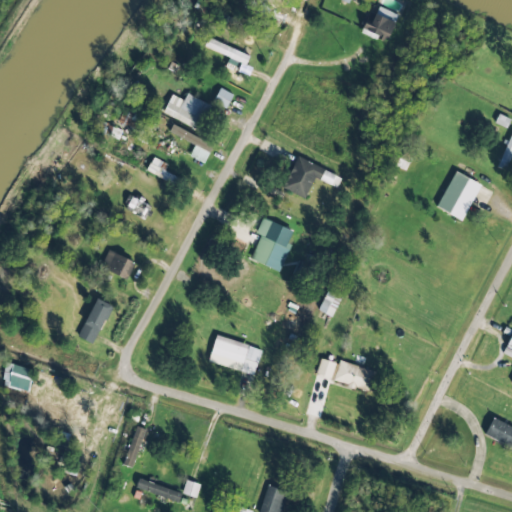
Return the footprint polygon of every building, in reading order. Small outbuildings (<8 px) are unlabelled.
[(378,38),(386,41),(398,14),(378,6),(370,25),(365,23),(361,32),(377,39),(378,38)] [(236,66),(238,62),(245,65),(249,55),(208,38),(204,46),(229,57),(227,62),(236,66)] [(233,95),(220,88),(213,102),(226,109),(233,95)] [(183,100),(171,94),(162,113),(199,130),(211,105),(187,94),(183,100)] [(504,126),(508,118),(498,114),(495,123),(504,126)] [(204,163),(213,145),(172,124),(169,132),(195,145),(189,156),(204,163)] [(511,130),(507,142),(498,166),(505,169),(511,152),(511,130)] [(305,199),(314,178),(336,187),(340,177),(296,157),(282,188),(305,199)] [(146,173),(178,184),(180,177),(164,172),(167,163),(151,158),(146,173)] [(480,183),(454,171),(437,208),(463,220),(480,183)] [(151,205),(132,195),(125,209),(144,219),(151,205)] [(292,230),(262,218),(256,233),(260,235),(250,260),(279,272),(290,244),(287,243),(292,230)] [(134,262),(108,250),(100,268),(126,280),(134,262)] [(331,317),(341,298),(327,291),(318,310),(331,317)] [(76,336),(91,344),(112,307),(97,299),(76,336)] [(503,353),(511,357),(511,334),(503,353)] [(255,374),(261,347),(215,337),(209,363),(255,374)] [(331,378),(335,363),(320,359),(316,374),(331,378)] [(333,380),(369,392),(376,372),(340,360),(333,380)] [(33,368),(6,363),(2,386),(29,391),(33,368)] [(511,448),(511,427),(493,418),(484,435),(511,448)] [(125,466),(135,468),(143,428),(133,426),(125,466)] [(135,488),(178,502),(182,493),(138,478),(135,488)] [(196,498),(200,484),(186,480),(182,493),(196,498)] [(279,511),(287,492),(268,485),(258,511),(279,511)]
